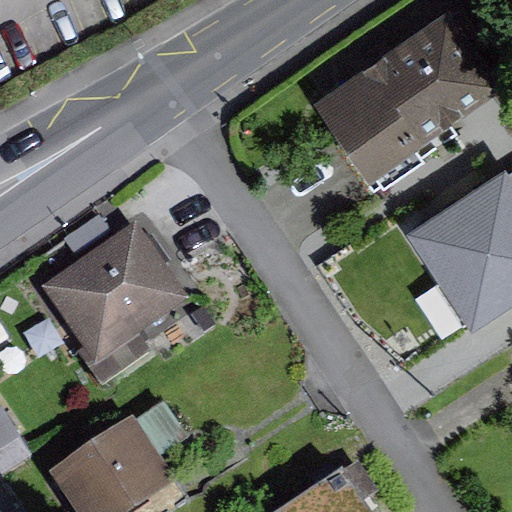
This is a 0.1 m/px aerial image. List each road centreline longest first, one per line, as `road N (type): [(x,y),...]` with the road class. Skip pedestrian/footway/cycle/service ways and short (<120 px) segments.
road 1 (residential): [(165,88),(438,511)]
road 2 (tertiary): [(300,0),(165,88)]
road 3 (tertiary): [(165,88),(32,169)]
